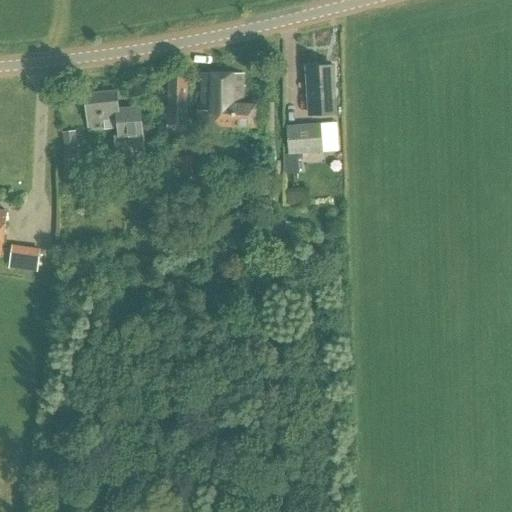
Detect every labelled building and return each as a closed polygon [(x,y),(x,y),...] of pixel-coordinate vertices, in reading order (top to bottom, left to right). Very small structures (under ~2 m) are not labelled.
[(310,115),(336,113),(333,66),(307,67),(310,115)] [(186,144),(188,73),(168,72),(166,144),(186,144)] [(256,127),(256,104),(244,104),(244,75),(202,74),(201,112),(198,112),(198,126),(256,127)] [(119,110),(117,91),(86,94),(89,131),(119,128),(119,135),(113,136),(115,159),(145,157),(140,107),(119,110)] [(285,175),(299,174),(298,161),(322,160),(320,124),(286,126),(287,155),(284,155),(285,175)] [(65,163),(77,162),(74,131),(62,132),(65,163)] [(192,183),(192,157),(177,157),(177,159),(166,159),(166,183),(192,183)] [(325,188),(293,188),(293,201),(324,202),(325,188)] [(270,251),(272,236),(263,235),(261,250),(270,251)] [(122,253),(122,244),(110,244),(110,253),(122,253)] [(36,273),(40,250),(12,245),(8,268),(36,273)]
